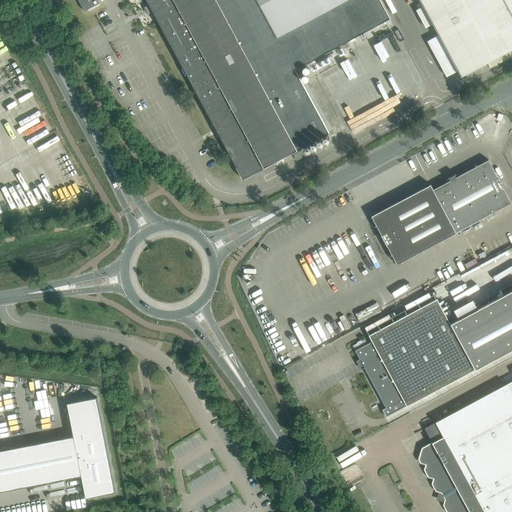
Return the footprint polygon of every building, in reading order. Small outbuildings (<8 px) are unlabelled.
[(99,3),(97,0),(78,0),(84,11),(99,3)] [(257,0),(146,0),(243,179),(329,133),(295,69),(315,59),(316,62),(334,52),(332,49),(390,18),(380,0),(345,0),(277,36),(257,0)] [(345,0),(257,0),(277,36),(345,0)] [(511,48),(511,14),(504,0),(421,0),(462,76),(511,48)] [(297,160),(305,156),(302,150),(294,154),(297,160)] [(511,202),(488,160),(456,177),(455,175),(456,174),(456,173),(448,178),(448,179),(449,178),(450,180),(434,189),(457,232),(511,202)] [(457,232),(434,189),(431,184),(430,184),(372,215),(371,215),(397,264),(457,232)] [(475,369),(511,348),(511,290),(494,300),(492,296),(479,303),(481,307),(451,323),(475,369)] [(406,405),(475,369),(451,323),(438,300),(369,336),(372,342),(403,399),(406,405)] [(403,399),(372,342),(356,350),(386,407),(403,399)] [(511,511),(511,392),(507,383),(436,422),(444,436),(433,442),(470,511),(511,511)] [(86,497),(116,491),(97,397),(67,403),(74,436),(0,450),(0,491),(81,476),(86,497)] [(406,405),(403,399),(386,407),(383,409),(386,416),(406,405)] [(470,511),(433,442),(422,448),(419,459),(421,462),(427,464),(425,469),(428,476),(429,476),(434,478),(433,483),(432,483),(436,490),(439,491),(438,494),(442,501),(445,502),(444,504),(447,511),(448,511),(450,511),(470,511)]
